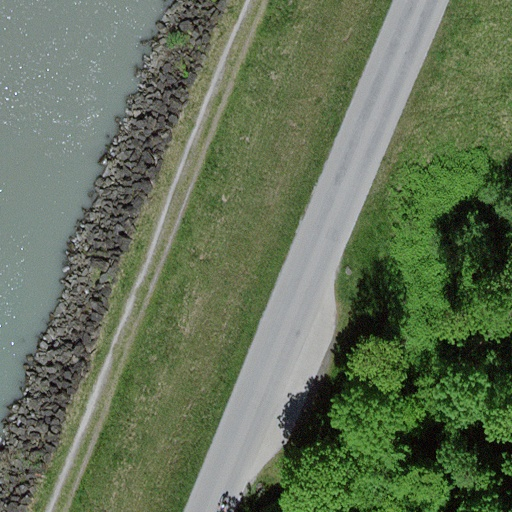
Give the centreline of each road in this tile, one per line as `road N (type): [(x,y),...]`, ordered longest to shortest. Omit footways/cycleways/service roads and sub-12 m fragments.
road 1 (track): [(34,511),(254,0)]
road 2 (track): [(425,0),(209,511)]
